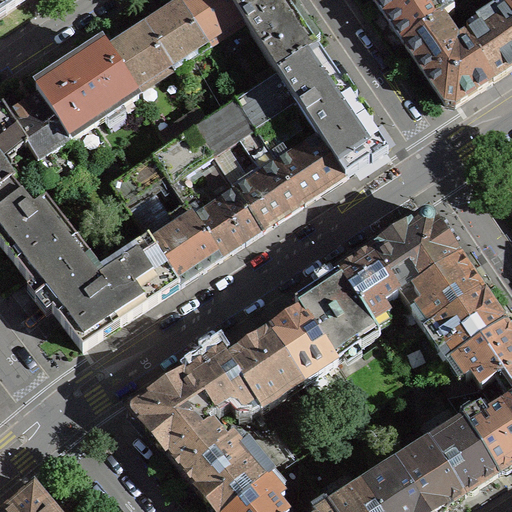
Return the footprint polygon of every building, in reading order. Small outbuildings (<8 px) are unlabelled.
[(0,0),(0,18),(27,0),(0,0)] [(189,0),(181,6),(207,45),(242,22),(228,0),(189,0)] [(228,0),(242,22),(278,77),(279,78),(318,52),(295,19),(297,18),(284,0),(228,0)] [(441,9),(448,4),(445,0),(381,0),(379,2),(376,4),(404,46),(442,21),(447,17),(441,9)] [(207,45),(181,6),(145,29),(171,68),(207,45)] [(511,19),(508,13),(499,18),(494,12),(477,24),(481,30),(465,41),(493,84),(511,71),(511,19)] [(445,106),(456,108),(493,84),(465,41),(458,45),(442,21),(404,46),(445,106)] [(107,53),(133,93),(171,68),(145,29),(107,53)] [(70,144),(138,100),(133,93),(107,53),(104,49),(37,93),(40,97),(70,144)] [(387,154),(318,52),(279,78),(346,180),(387,154)] [(346,180),(279,78),(278,77),(237,105),(304,208),(346,181),(346,180)] [(49,180),(60,172),(50,157),(70,144),(40,97),(8,118),(38,164),(49,180)] [(235,193),(263,235),(304,208),(237,105),(207,124),(195,132),(213,161),(240,143),(261,176),(235,193)] [(0,193),(11,185),(38,164),(8,118),(3,109),(0,111),(0,193)] [(207,124),(199,111),(161,137),(169,149),(195,132),(207,124)] [(195,132),(169,149),(153,160),(170,185),(192,220),(193,221),(206,212),(185,180),(213,161),(195,132)] [(173,224),(154,196),(170,185),(153,160),(112,187),(147,241),(173,224)] [(46,203),(34,213),(11,185),(0,193),(0,246),(40,299),(90,260),(46,203)] [(263,235),(235,193),(206,212),(193,221),(221,263),(263,235)] [(423,219),(370,254),(398,297),(404,305),(417,296),(414,292),(460,261),(433,221),(423,219)] [(221,263),(193,221),(192,220),(151,247),(179,290),(221,263)] [(151,247),(148,242),(100,273),(90,260),(40,299),(83,353),(179,290),(151,247)] [(338,275),(373,328),(390,316),(384,306),(398,297),(370,254),(338,275)] [(417,296),(423,305),(416,310),(430,330),(482,294),(460,261),(414,292),(417,296)] [(296,303),(302,313),(337,366),(361,350),(357,344),(375,332),(373,328),(338,275),(296,303)] [(447,367),(452,363),(505,327),(482,294),(430,330),(424,333),(447,367)] [(337,366),(302,313),(270,334),(301,381),(313,373),(317,379),(337,366)] [(482,391),(483,391),(511,370),(511,337),(505,327),(452,363),(466,383),(472,378),(482,391)] [(301,381),(270,334),(227,362),(256,406),(258,409),(266,405),(269,410),(288,398),(284,392),(301,382),(301,381)] [(246,413),(256,406),(227,362),(221,352),(189,373),(216,414),(230,405),(236,407),(239,412),(246,413)] [(511,370),(483,391),(497,412),(498,413),(503,410),(511,424),(511,370)] [(216,414),(189,373),(134,409),(134,419),(168,460),(201,432),(193,421),(199,416),(202,421),(207,420),(216,414)] [(511,424),(503,410),(498,413),(497,412),(489,417),(484,410),(464,423),(468,430),(498,477),(511,467),(511,424)] [(207,427),(201,432),(168,460),(195,492),(268,439),(243,440),(238,439),(235,442),(234,441),(230,441),(226,444),(212,427),(207,427)] [(430,445),(434,452),(464,499),(498,477),(468,430),(454,439),(450,432),(430,445)] [(211,511),(232,511),(269,482),(293,468),(268,439),(195,492),(211,511)] [(421,460),(416,453),(396,466),(425,511),(446,511),(448,511),(448,509),(464,499),(434,452),(421,460)] [(425,511),(396,466),(376,479),(380,486),(367,495),(377,511),(425,511)] [(269,482),(232,511),(283,511),(278,506),(284,500),(269,482)] [(55,511),(34,486),(2,511),(55,511)] [(346,508),(339,511),(377,511),(367,495),(362,488),(342,501),(346,508)]
